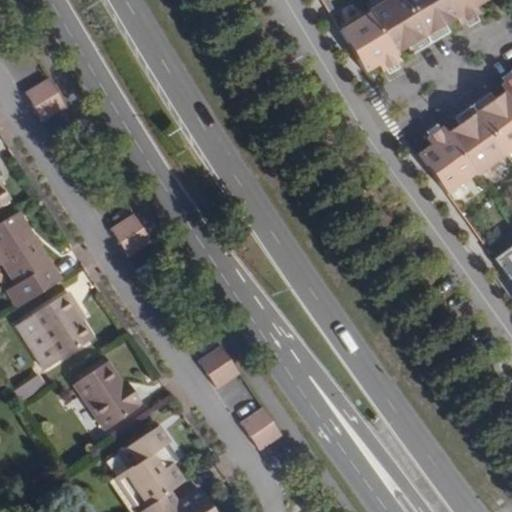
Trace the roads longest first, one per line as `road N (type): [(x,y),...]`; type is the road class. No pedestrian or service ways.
road 1 (secondary): [(462,511),(301,288),(119,0)]
road 2 (secondary): [(43,0),(233,303),(381,511)]
road 3 (residential): [(264,511),(263,499),(0,107)]
road 4 (residential): [(511,347),(353,137)]
road 5 (residential): [(353,137),(511,33)]
road 6 (residential): [(353,137),(275,0)]
